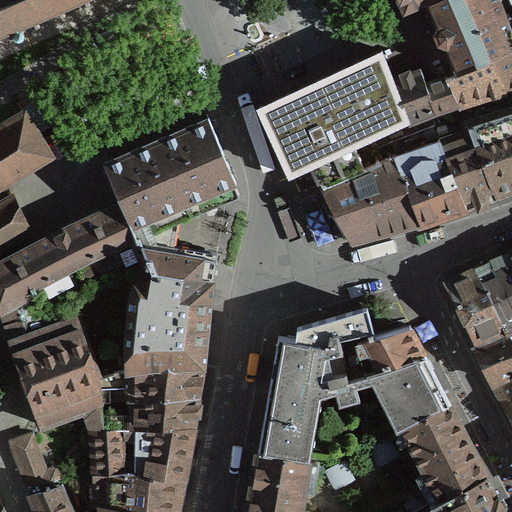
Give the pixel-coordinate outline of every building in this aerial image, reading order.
[(0,0),(0,35),(8,32),(10,37),(14,36),(16,37),(17,37),(18,37),(20,37),(22,36),(23,35),(23,34),(24,33),(24,32),(24,30),(23,29),(23,28),(22,27),(21,27),(20,26),(33,20),(36,26),(39,25),(37,18),(59,9),(61,15),(65,14),(62,7),(78,0),(85,0),(87,4),(90,3),(89,0),(0,0)] [(492,56),(509,48),(499,23),(507,20),(499,0),(428,0),(438,23),(439,25),(436,32),(439,40),(446,43),(458,71),(492,56)] [(511,46),(509,48),(492,56),(505,89),(510,101),(511,100),(511,46)] [(394,80),(382,49),(304,85),(258,106),(289,173),(318,160),(328,182),(383,158),(372,135),(408,119),(394,80)] [(458,71),(447,76),(459,103),(505,89),(492,56),(458,71)] [(408,119),(459,103),(447,76),(426,83),(421,69),(401,77),(396,79),(394,80),(408,119)] [(0,184),(50,155),(24,109),(0,123),(0,184)] [(511,113),(470,127),(497,195),(511,189),(511,113)] [(122,203),(152,268),(213,278),(217,251),(174,244),(178,220),(239,195),(234,183),(236,182),(209,117),(104,161),(122,203)] [(470,127),(439,138),(466,206),(497,195),(470,127)] [(421,221),(466,206),(439,138),(395,153),(421,221)] [(395,153),(383,158),(328,182),(323,185),(332,203),(331,204),(351,240),(421,221),(395,153)] [(0,249),(30,228),(14,195),(0,203),(0,249)] [(133,286),(141,265),(152,268),(122,203),(0,263),(0,297),(3,304),(0,305),(0,308),(12,344),(75,311),(70,301),(125,272),(133,286)] [(511,254),(510,251),(497,258),(492,260),(511,305),(511,254)] [(511,328),(511,305),(492,260),(479,266),(474,268),(507,330),(511,328)] [(126,371),(204,366),(213,278),(152,268),(141,265),(133,286),(130,294),(125,341),(126,371)] [(507,330),(474,268),(447,280),(446,284),(453,298),(462,316),(475,343),(507,330)] [(402,424),(449,400),(425,354),(349,377),(340,335),(367,330),(368,338),(375,336),(374,333),(375,333),(367,305),(355,309),(297,325),(295,338),(279,335),(259,448),(310,457),(321,393),(335,389),(339,402),(360,396),(356,384),(372,379),(396,427),(402,424)] [(99,375),(75,311),(12,344),(21,368),(41,424),(86,408),(93,427),(106,427),(103,413),(101,402),(99,375)] [(425,354),(426,353),(414,333),(411,326),(375,336),(368,338),(367,330),(340,335),(349,377),(425,354)] [(511,338),(507,330),(475,343),(482,356),(495,381),(511,373),(511,338)] [(132,399),(198,395),(204,366),(126,371),(99,375),(101,402),(110,401),(110,386),(130,385),(132,399)] [(511,373),(495,381),(510,408),(511,411),(511,373)] [(198,395),(132,399),(132,412),(103,413),(106,427),(121,426),(193,425),(198,395)] [(439,498),(486,474),(463,428),(449,400),(402,424),(439,498)] [(124,470),(184,475),(193,425),(121,426),(121,434),(136,434),(135,457),(123,457),(124,470)] [(121,426),(106,427),(93,427),(93,472),(124,470),(123,457),(121,434),(121,426)] [(46,469),(32,432),(10,440),(13,449),(17,460),(28,486),(54,480),(61,478),(56,465),(46,469)] [(247,511),(300,511),(310,457),(259,448),(247,511)] [(100,505),(164,511),(176,511),(184,475),(124,470),(93,472),(95,505),(100,505)] [(411,511),(506,511),(504,508),(505,507),(506,503),(503,496),(499,495),(498,496),(493,487),(486,474),(439,498),(411,511)] [(54,480),(28,486),(39,511),(74,511),(62,483),(56,485),(54,480)]
